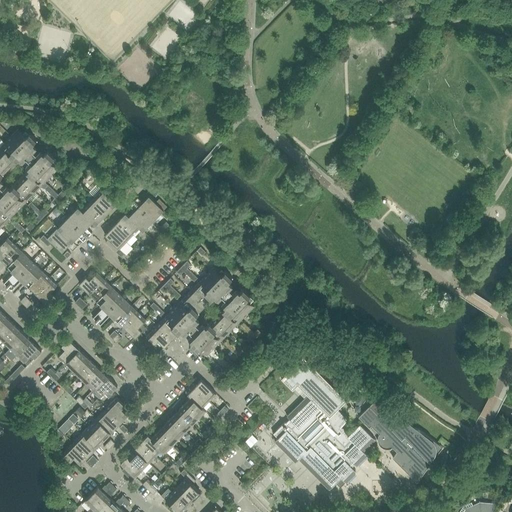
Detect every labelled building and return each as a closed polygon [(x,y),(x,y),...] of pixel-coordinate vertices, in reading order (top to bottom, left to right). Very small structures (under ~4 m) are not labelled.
[(30,168),(27,171),(34,177),(37,174),(45,182),(59,167),(51,160),(54,156),(47,150),(44,153),(40,150),(37,153),(35,151),(33,150),(37,146),(33,143),(36,139),(24,127),(21,131),(18,128),(4,142),(13,150),(9,154),(16,160),(19,157),(23,161),(26,157),(30,161),(26,164),(30,168)] [(4,142),(0,147),(0,158),(9,167),(16,160),(9,154),(13,150),(4,142)] [(0,158),(0,171),(2,174),(9,167),(0,158)] [(0,211),(0,212),(4,208),(12,216),(25,202),(17,194),(20,191),(14,185),(11,188),(7,184),(3,188),(2,186),(0,184),(0,183),(3,181),(0,177),(0,176),(2,174),(0,171),(0,211)] [(20,178),(35,192),(45,182),(37,174),(34,177),(27,171),(20,178)] [(79,180),(74,175),(70,179),(75,184),(79,180)] [(17,194),(25,202),(35,192),(20,178),(14,185),(20,191),(17,194)] [(105,186),(100,181),(96,185),(102,189),(105,186)] [(44,188),(50,193),(53,189),(48,184),(44,188)] [(105,186),(102,189),(107,195),(110,191),(105,186)] [(58,194),(53,189),(50,193),(55,198),(56,196),(58,194)] [(107,195),(102,189),(94,197),(109,211),(116,204),(107,195)] [(107,195),(112,200),(115,196),(110,191),(107,195)] [(160,206),(156,202),(149,195),(143,202),(138,197),(129,205),(135,210),(129,216),(140,227),(139,228),(143,231),(164,209),(160,206)] [(94,197),(88,204),(102,218),(109,211),(94,197)] [(28,205),(33,210),(36,207),(31,201),(28,205)] [(88,204),(82,210),(81,210),(92,221),(92,222),(95,225),(102,218),(88,204)] [(42,211),(36,207),(33,210),(38,215),(40,213),(42,211)] [(78,207),(68,218),(58,228),(72,242),(78,236),(83,241),(92,232),(86,227),(92,222),(92,221),(81,210),(82,210),(78,207)] [(0,212),(0,211),(0,224),(2,226),(12,216),(4,208),(0,212)] [(126,213),(119,220),(133,234),(139,228),(140,227),(129,216),(126,213)] [(11,222),(22,232),(25,229),(15,219),(11,222)] [(119,220),(112,227),(126,241),(133,234),(119,220)] [(105,234),(109,238),(114,243),(119,248),(120,248),(126,241),(112,227),(105,234)] [(47,239),(51,243),(62,253),(72,242),(58,228),(47,239)] [(0,257),(1,259),(15,244),(8,237),(4,241),(0,245),(0,244),(0,257)] [(109,238),(106,242),(111,247),(114,243),(109,238)] [(111,247),(116,252),(119,248),(114,243),(111,247)] [(1,259),(11,269),(18,262),(14,259),(22,251),(15,244),(1,259)] [(201,246),(197,250),(202,255),(206,252),(201,246)] [(116,252),(121,257),(125,253),(120,248),(119,248),(116,252)] [(11,290),(22,279),(25,282),(32,276),(35,279),(43,271),(22,251),(14,259),(18,262),(11,269),(14,272),(4,283),(11,290)] [(222,302),(226,306),(223,309),(229,315),(233,312),(241,320),(255,305),(247,298),(250,294),(243,288),(240,291),(236,287),(233,291),(231,289),(229,288),(232,284),(229,280),(232,277),(225,270),(222,274),(214,266),(200,280),(208,288),(205,292),(212,298),(215,295),(218,299),(222,295),(224,297),(225,298),(222,302)] [(185,269),(184,271),(189,276),(192,272),(187,267),(185,269)] [(25,282),(35,292),(50,278),(43,271),(35,279),(32,276),(25,282)] [(86,276),(79,283),(90,293),(104,279),(97,272),(89,279),(86,276)] [(192,272),(189,276),(194,281),(198,278),(192,272)] [(50,278),(35,292),(46,303),(53,296),(49,292),(57,285),(50,278)] [(90,293),(100,303),(107,297),(103,293),(111,285),(104,279),(90,293)] [(208,288),(200,280),(190,291),(205,305),(212,298),(205,292),(208,288)] [(100,324),(111,314),(114,317),(120,310),(124,313),(132,305),(111,285),(103,293),(107,297),(100,303),(103,306),(93,317),(100,324)] [(167,288),(172,293),(176,290),(171,285),(169,287),(167,288)] [(176,290),(172,293),(177,298),(181,295),(176,290)] [(190,291),(180,301),(188,309),(192,305),(198,312),(205,305),(190,291)] [(20,301),(24,304),(29,299),(25,295),(20,301)] [(75,302),(78,305),(83,300),(80,297),(75,302)] [(29,299),(24,304),(27,308),(32,302),(29,299)] [(83,300),(78,305),(82,309),(87,303),(83,300)] [(195,315),(198,312),(192,305),(188,309),(180,301),(167,315),(175,323),(172,326),(178,332),(181,329),(185,333),(188,329),(190,331),(192,333),(189,336),(192,340),(189,344),(196,350),(199,347),(207,354),(221,340),(213,332),(216,329),(209,323),(206,326),(203,322),(199,325),(197,324),(196,322),(199,319),(195,315)] [(150,305),(155,311),(159,307),(154,302),(150,305)] [(114,317),(124,327),(139,312),(132,305),(124,313),(120,310),(114,317)] [(159,307),(155,311),(161,316),(164,312),(159,307)] [(223,309),(216,316),(231,330),(241,320),(233,312),(229,315),(223,309)] [(139,312),(124,327),(135,337),(140,332),(141,331),(142,330),(139,327),(142,324),(146,319),(139,312)] [(0,316),(0,330),(10,320),(3,313),(0,316)] [(266,317),(271,322),(275,318),(269,313),(266,317)] [(167,315),(157,325),(172,339),(178,332),(172,326),(175,323),(167,315)] [(216,316),(209,323),(216,329),(213,332),(221,340),(231,330),(216,316)] [(17,327),(10,320),(0,330),(0,338),(3,341),(17,327)] [(240,326),(245,331),(249,327),(244,322),(240,326)] [(142,324),(139,327),(142,330),(141,331),(143,332),(147,329),(142,324)] [(172,339),(157,325),(147,336),(155,344),(158,340),(165,347),(172,339)] [(3,341),(10,348),(24,333),(17,327),(3,341)] [(249,327),(245,331),(251,336),(252,334),(254,332),(249,327)] [(109,335),(113,339),(118,333),(114,330),(109,335)] [(10,348),(17,355),(31,340),(24,333),(10,348)] [(113,339),(116,342),(121,337),(118,333),(113,339)] [(58,356),(65,363),(79,349),(68,338),(62,345),(65,348),(58,356)] [(223,343),(229,348),(232,344),(227,339),(223,343)] [(24,362),(28,358),(31,354),(35,357),(42,350),(31,340),(17,355),(24,362)] [(232,344),(229,348),(234,353),(236,351),(237,349),(232,344)] [(65,363),(72,370),(86,355),(79,349),(65,363)] [(72,370),(79,377),(93,362),(86,355),(72,370)] [(79,377),(86,383),(100,369),(93,362),(79,377)] [(5,381),(9,384),(25,367),(22,364),(5,381)] [(215,369),(220,374),(224,370),(219,365),(215,369)] [(47,371),(51,376),(55,372),(50,368),(47,371)] [(107,375),(100,369),(86,383),(93,390),(107,375)] [(55,372),(51,376),(56,380),(59,377),(55,372)] [(100,397),(104,393),(107,389),(111,392),(117,386),(107,375),(93,390),(100,397)] [(201,379),(194,386),(209,400),(216,393),(201,379)] [(187,393),(191,397),(203,407),(209,400),(194,386),(187,393)] [(107,389),(104,393),(109,398),(113,394),(111,392),(107,389)] [(299,458),(329,489),(336,482),(340,487),(345,481),(346,482),(355,473),(355,470),(350,465),(353,462),(356,465),(367,455),(363,451),(375,439),(360,424),(349,434),(341,427),(348,420),(335,407),(324,418),(319,413),(322,410),(320,407),(308,395),(287,416),(295,424),(292,427),(288,422),(284,422),(274,433),(278,437),(274,441),(295,462),(299,458)] [(76,399),(80,404),(84,400),(79,396),(76,399)] [(117,397),(106,408),(121,422),(128,415),(121,408),(125,405),(117,397)] [(203,407),(191,397),(184,403),(199,418),(206,410),(203,407)] [(378,440),(378,442),(379,444),(381,445),(382,446),(384,447),(386,448),(388,448),(391,447),(392,447),(397,451),(393,457),(417,482),(442,447),(420,430),(420,431),(418,430),(417,429),(415,429),(413,429),(411,429),(409,430),(404,427),(408,421),(376,399),(359,416),(369,427),(371,425),(379,433),(378,434),(378,436),(378,438),(378,440)] [(199,418),(184,403),(178,410),(192,424),(199,418)] [(220,411),(223,414),(228,409),(225,405),(220,411)] [(79,406),(75,411),(80,416),(85,412),(79,406)] [(106,408),(96,418),(104,426),(107,422),(114,429),(121,422),(106,408)] [(178,410),(171,417),(186,431),(192,424),(178,410)] [(223,414),(220,411),(214,416),(218,419),(223,414)] [(73,413),(68,418),(73,422),(77,417),(73,413)] [(171,417),(164,424),(179,438),(186,431),(171,417)] [(96,418),(89,425),(104,439),(114,429),(107,422),(104,426),(96,418)] [(119,427),(125,433),(128,429),(123,424),(119,427)] [(164,424),(158,431),(172,445),(179,438),(164,424)] [(89,425),(83,432),(91,440),(87,443),(94,449),(104,439),(89,425)] [(158,431),(151,437),(151,438),(162,449),(165,452),(172,445),(158,431)] [(83,432),(73,442),(87,456),(94,449),(87,443),(91,440),(83,432)] [(148,434),(141,441),(156,456),(162,449),(151,438),(151,437),(148,434)] [(141,441),(134,448),(149,463),(156,456),(141,441)] [(87,456),(73,442),(62,453),(71,461),(74,457),(80,464),(87,456)] [(134,448),(128,455),(142,469),(149,463),(134,448)] [(93,455),(89,458),(95,463),(98,460),(93,455)] [(125,466),(130,472),(135,477),(142,469),(128,455),(121,462),(125,466)] [(86,462),(91,467),(95,463),(89,458),(86,462)] [(130,472),(125,466),(121,470),(127,475),(130,472)] [(184,469),(181,472),(186,478),(186,477),(193,484),(196,480),(184,469)] [(135,477),(130,472),(127,475),(132,480),(135,477)] [(186,478),(179,485),(194,499),(201,492),(193,484),(186,477),(186,478)] [(143,484),(148,489),(151,485),(146,480),(143,484)] [(151,485),(148,489),(153,494),(157,490),(151,485)] [(179,485),(172,492),(187,506),(194,499),(179,485)] [(98,486),(84,500),(91,507),(105,493),(98,486)] [(91,507),(95,511),(100,511),(112,499),(109,496),(113,492),(109,489),(91,507)] [(181,511),(187,506),(172,492),(165,499),(178,511),(181,511)] [(100,511),(113,511),(119,506),(112,499),(100,511)] [(491,511),(495,503),(479,502),(473,505),(471,502),(464,506),(459,511),(491,511)]
